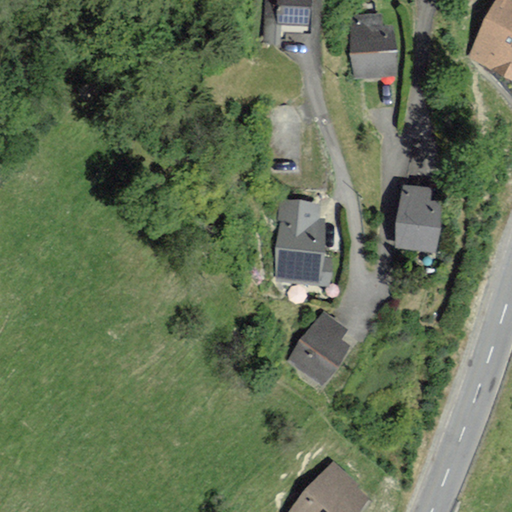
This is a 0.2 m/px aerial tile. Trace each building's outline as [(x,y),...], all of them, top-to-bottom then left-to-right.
[(264,0),(263,41),(275,41),(276,20),(292,21),(305,22),(306,0),(264,0)] [(511,0),(501,0),(474,53),(511,73),(511,0)] [(393,70),(389,28),(381,29),(379,14),(359,16),(360,26),(352,27),(357,74),(393,70)] [(435,250),(442,191),(405,187),(398,246),(435,250)] [(320,259),(324,222),(316,222),(318,205),(285,202),(278,277),(329,281),(331,260),(320,259)] [(346,329),(325,314),(292,360),(322,381),(346,347),(337,341),(346,329)] [(354,511),(368,497),(334,468),(295,511),(354,511)]
